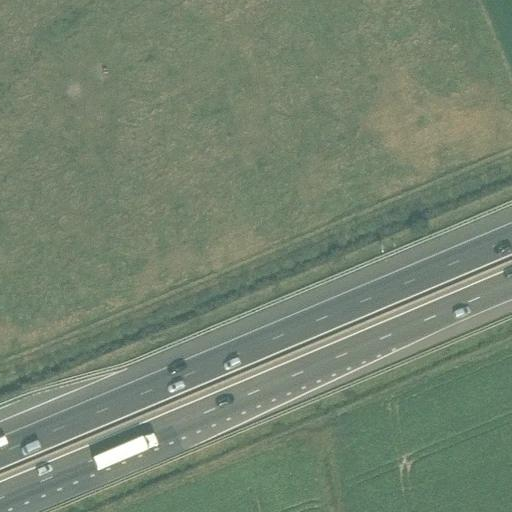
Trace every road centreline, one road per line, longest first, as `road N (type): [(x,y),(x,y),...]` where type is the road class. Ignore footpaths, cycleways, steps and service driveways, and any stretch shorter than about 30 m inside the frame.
road 1 (motorway): [(0,493),(511,280)]
road 2 (motorway): [(511,236),(0,448)]
